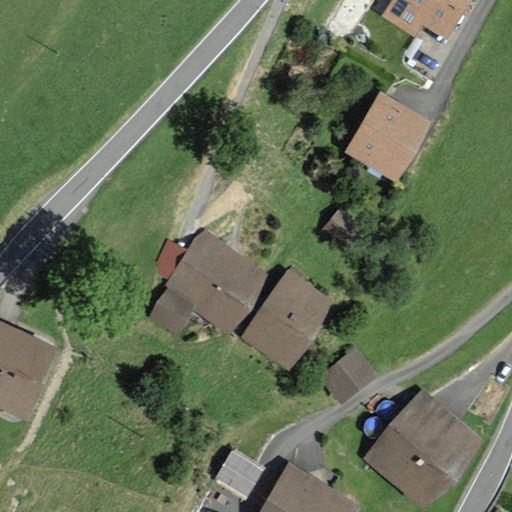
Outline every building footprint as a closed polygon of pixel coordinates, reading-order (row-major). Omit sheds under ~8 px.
[(469,0),(396,0),(387,15),(416,32),(424,19),(449,34),(469,0)] [(428,122),(382,96),(350,150),(396,177),(428,122)] [(267,274),(208,231),(168,287),(171,289),(154,312),(176,328),(193,306),(226,330),(267,274)] [(336,305),(288,271),(243,334),(291,368),(336,305)] [(64,350),(0,322),(0,409),(32,423),(64,350)] [(375,373),(357,350),(322,375),(340,399),(375,373)] [(478,438),(418,389),(364,454),(424,504),(478,438)] [(251,487),(260,461),(246,456),(237,483),(251,487)] [(354,511),(359,505),(289,463),(259,511),(354,511)]
